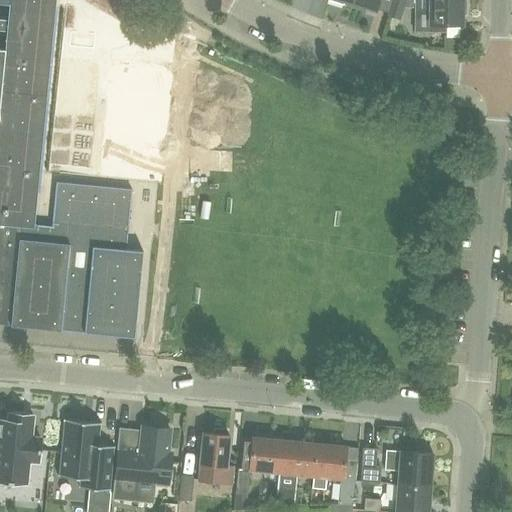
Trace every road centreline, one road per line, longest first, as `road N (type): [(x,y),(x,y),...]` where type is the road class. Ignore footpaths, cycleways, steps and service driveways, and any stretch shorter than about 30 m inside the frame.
road 1 (residential): [(460,418),(0,369)]
road 2 (residential): [(460,418),(478,387),(499,82)]
road 3 (residential): [(499,82),(359,56),(282,30),(229,0)]
